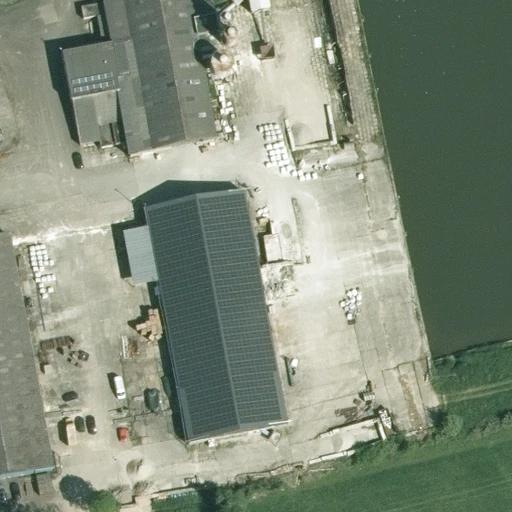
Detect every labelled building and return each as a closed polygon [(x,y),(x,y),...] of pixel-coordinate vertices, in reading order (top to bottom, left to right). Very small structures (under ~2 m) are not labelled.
[(202,62),(217,58),(220,58),(209,0),(101,0),(110,47),(62,56),(61,56),(80,148),(92,146),(100,144),(100,143),(98,128),(121,124),(122,130),(127,159),(217,143),(202,62)] [(237,9),(244,2),(246,0),(247,0),(248,2),(250,15),(261,14),(269,12),(266,0),(231,0),(230,1),(237,8),(237,9)] [(211,64),(211,65),(210,65),(210,66),(209,66),(209,67),(209,68),(208,69),(208,70),(208,71),(208,72),(208,73),(208,74),(208,75),(209,76),(209,77),(210,78),(214,82),(215,83),(216,83),(217,84),(219,84),(220,84),(221,84),(222,84),(222,83),(223,83),(224,83),(226,82),(227,81),(228,80),(229,79),(229,78),(230,78),(230,77),(230,76),(231,76),(231,75),(231,74),(231,73),(231,72),(231,71),(231,70),(231,69),(230,68),(230,67),(230,66),(229,65),(228,64),(227,64),(227,63),(226,63),(225,62),(224,62),(223,61),(222,61),(221,61),(220,61),(219,61),(218,61),(217,61),(216,61),(215,61),(214,62),(213,62),(212,63),(211,64)] [(182,150),(184,161),(207,157),(205,145),(182,150)] [(153,168),(183,161),(181,151),(150,158),(153,168)] [(288,428),(250,227),(244,193),(143,212),(160,302),(188,447),(288,428)] [(302,236),(300,200),(262,202),(263,230),(290,228),(291,237),(302,236)] [(0,481),(53,471),(9,237),(0,238),(0,481)] [(292,271),(288,246),(274,248),(278,273),(292,271)] [(279,292),(291,292),(291,279),(279,278),(279,292)] [(67,297),(66,282),(44,283),(45,299),(67,297)] [(334,331),(292,333),(295,378),(336,376),(334,331)] [(388,436),(349,447),(352,456),(390,446),(388,436)] [(80,480),(80,456),(67,457),(68,480),(80,480)] [(188,468),(190,481),(204,479),(202,466),(188,468)] [(159,501),(161,511),(181,511),(179,498),(159,501)]
